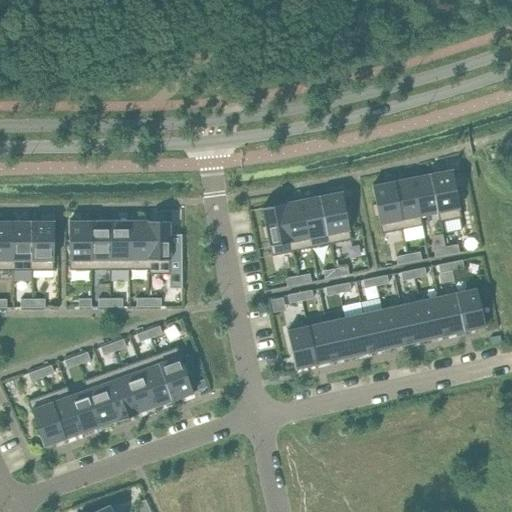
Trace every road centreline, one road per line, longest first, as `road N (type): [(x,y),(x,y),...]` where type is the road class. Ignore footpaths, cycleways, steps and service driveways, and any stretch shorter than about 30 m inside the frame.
road 1 (tertiary): [(511,48),(284,110),(156,123),(0,124)]
road 2 (tertiary): [(210,141),(354,118),(511,71)]
road 3 (residential): [(256,415),(210,141)]
road 4 (residential): [(256,415),(9,503)]
road 5 (residential): [(508,362),(256,415)]
road 6 (tertiary): [(0,148),(210,141)]
